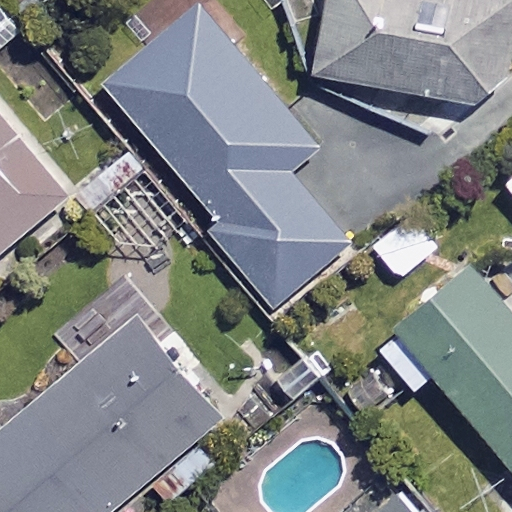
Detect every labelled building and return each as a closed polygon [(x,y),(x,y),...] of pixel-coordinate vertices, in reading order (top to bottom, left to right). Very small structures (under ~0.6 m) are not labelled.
[(318,137),(200,0),(192,0),(104,75),(224,216),(214,224),(275,295),(350,231),(290,161),(318,137)] [(511,53),(511,0),(326,0),(315,61),(471,90),(510,63),(511,53)] [(0,105),(0,240),(66,185),(0,105)] [(511,303),(466,249),(370,329),(412,379),(433,362),(511,456),(511,303)] [(97,511),(220,411),(137,311),(0,424),(0,511),(97,511)] [(422,511),(397,480),(358,511),(422,511)]
